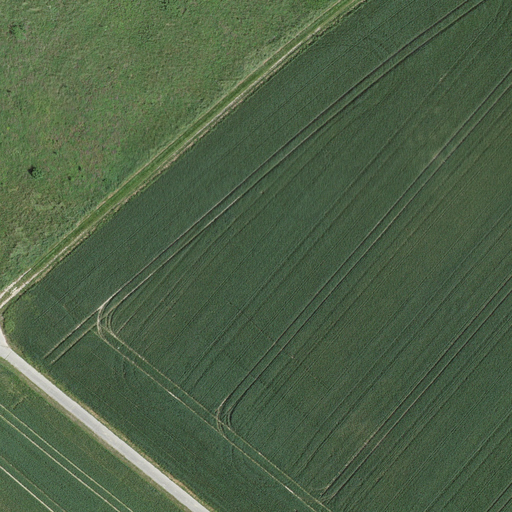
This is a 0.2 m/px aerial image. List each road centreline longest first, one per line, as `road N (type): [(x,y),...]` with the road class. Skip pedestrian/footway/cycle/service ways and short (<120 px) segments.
road 1 (track): [(348,0),(72,235),(0,308)]
road 2 (track): [(199,511),(0,349)]
